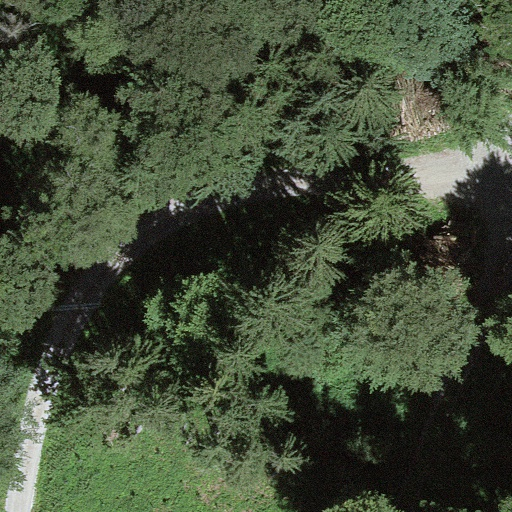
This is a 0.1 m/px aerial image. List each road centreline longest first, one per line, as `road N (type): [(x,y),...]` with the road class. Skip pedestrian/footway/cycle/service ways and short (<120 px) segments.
road 1 (track): [(18,511),(29,422),(76,309),(135,251),(218,198),(311,171),(511,191)]
road 2 (track): [(511,232),(399,511)]
